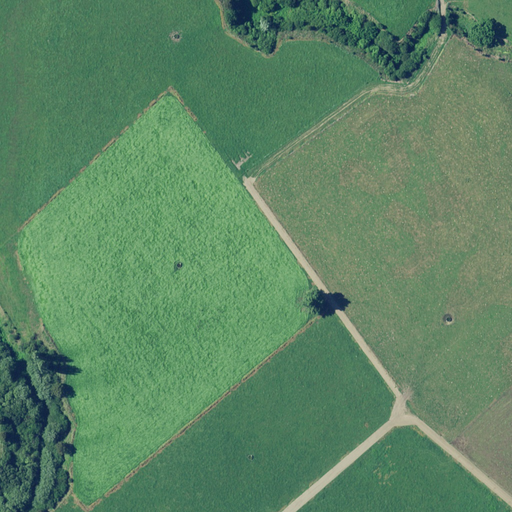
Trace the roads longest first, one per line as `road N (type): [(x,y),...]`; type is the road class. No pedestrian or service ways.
road 1 (track): [(280,511),(387,418),(417,421),(511,502)]
road 2 (track): [(243,187),(394,385),(387,418)]
